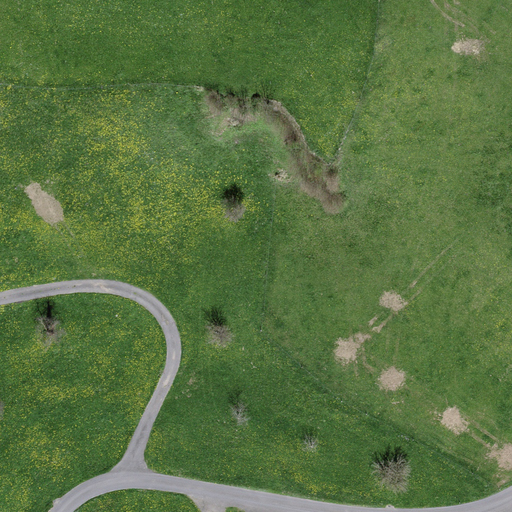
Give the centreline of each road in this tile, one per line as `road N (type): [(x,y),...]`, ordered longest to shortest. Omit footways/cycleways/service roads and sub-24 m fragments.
road 1 (track): [(0,300),(113,286),(158,309),(172,336),(173,363),(127,480)]
road 2 (unclassified): [(62,511),(82,492),(127,480),(341,511)]
